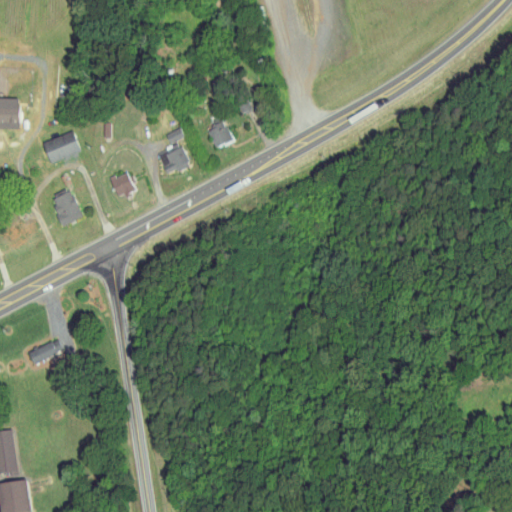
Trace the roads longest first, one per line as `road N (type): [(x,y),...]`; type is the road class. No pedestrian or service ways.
road 1 (primary): [(0,305),(358,113),(504,0)]
road 2 (residential): [(148,511),(110,246)]
